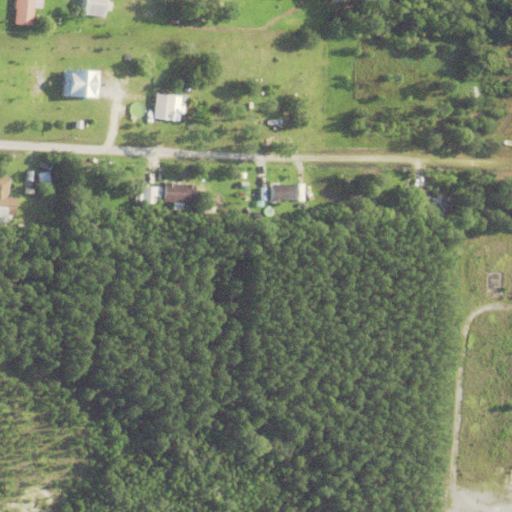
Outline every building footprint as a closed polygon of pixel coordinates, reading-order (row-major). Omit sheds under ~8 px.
[(12,26),(14,10),(12,10),(13,0),(32,0),(30,28),(12,26)] [(80,17),(82,0),(103,0),(101,20),(80,17)] [(66,98),(67,72),(89,73),(88,99),(66,98)] [(150,121),(153,96),(172,98),(169,123),(150,121)] [(39,111),(39,113),(32,112),(32,110),(26,110),(27,104),(45,107),(44,112),(39,111)] [(36,175),(43,174),(46,189),(38,190),(36,175)] [(0,207),(0,178),(8,180),(5,208),(0,207)] [(292,185),(261,184),(261,199),(291,200),(292,185)] [(160,204),(161,186),(191,188),(190,206),(160,204)] [(410,191),(412,191),(412,188),(420,188),(420,191),(427,191),(427,202),(422,202),(422,210),(409,209),(410,191)] [(139,205),(139,189),(153,189),(153,206),(139,205)]
